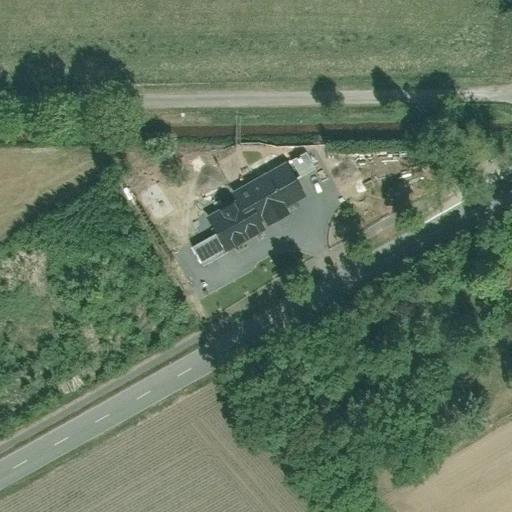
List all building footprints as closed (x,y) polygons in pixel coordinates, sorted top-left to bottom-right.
[(300,192),(336,171),(317,139),(281,159),(300,192)] [(245,146),(203,170),(214,190),(226,184),(230,190),(226,192),(237,211),(241,209),(250,225),(266,215),(269,220),(286,210),(284,206),(302,195),(300,192),(281,159),(259,171),(245,146)] [(194,154),(182,165),(193,178),(206,167),(194,154)] [(160,179),(140,191),(157,219),(177,207),(160,179)] [(511,256),(500,264),(511,284),(511,256)]
